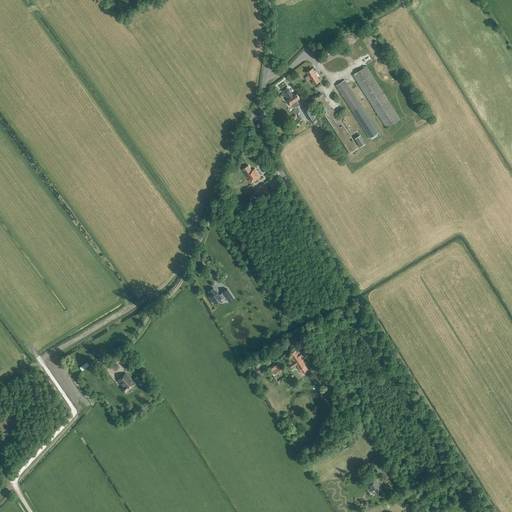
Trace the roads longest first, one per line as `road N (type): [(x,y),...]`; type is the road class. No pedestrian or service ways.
road 1 (unclassified): [(489,511),(273,161),(263,117),(265,70)]
road 2 (track): [(116,357),(181,279),(237,143),(247,124),(263,117)]
